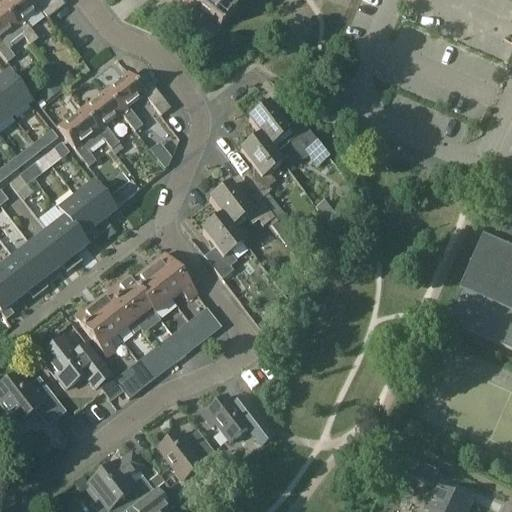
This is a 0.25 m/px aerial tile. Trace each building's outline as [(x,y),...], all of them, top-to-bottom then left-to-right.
[(35,10),(26,0),(9,0),(0,7),(0,12),(18,37),(26,48),(34,42),(18,23),(35,10)] [(35,10),(48,0),(26,0),(35,10)] [(55,0),(48,0),(35,10),(42,20),(60,6),(55,0)] [(179,0),(209,24),(227,0),(179,0)] [(18,37),(0,12),(0,60),(4,66),(12,60),(5,52),(9,49),(7,46),(18,37)] [(126,75),(102,94),(117,113),(137,139),(145,133),(125,107),(140,95),(159,119),(170,111),(142,76),(133,83),(126,75)] [(5,76),(0,79),(0,105),(10,118),(27,105),(5,76)] [(45,105),(61,92),(51,80),(41,84),(35,93),(45,105)] [(431,107),(445,117),(461,95),(447,85),(431,107)] [(102,94),(79,113),(94,132),(102,143),(110,153),(118,147),(102,125),(117,113),(102,94)] [(0,105),(0,125),(10,118),(0,105)] [(265,105),(245,121),(257,137),(267,150),(272,157),(287,146),(296,158),(302,152),(307,158),(316,169),(327,161),(292,115),(282,123),(280,124),(265,105)] [(79,113),(55,131),(87,171),(95,165),(87,155),(101,144),(102,143),(94,132),(79,113)] [(57,141),(51,133),(33,147),(40,155),(57,141)] [(267,150),(257,137),(236,153),(251,172),(241,179),(253,195),(259,203),(259,202),(267,196),(268,195),(270,194),(267,190),(274,185),(266,175),(279,165),(272,157),(267,150)] [(60,162),(68,156),(61,146),(52,153),(60,162)] [(33,147),(16,160),(23,168),(40,155),(33,147)] [(168,157),(158,165),(163,172),(167,169),(171,161),(168,157)] [(16,160),(0,172),(0,174),(5,181),(23,168),(16,160)] [(34,167),(26,173),(33,182),(41,176),(34,167)] [(33,182),(26,173),(18,179),(18,180),(25,189),(33,182)] [(25,189),(18,180),(9,186),(17,196),(25,189)] [(129,183),(109,199),(108,199),(116,209),(136,193),(129,183)] [(253,195),(241,205),(226,186),(206,201),(229,229),(242,218),(250,228),(257,223),(262,230),(268,225),(269,224),(274,220),(259,202),(259,203),(253,195)] [(91,187),(74,201),(100,235),(107,230),(101,222),(112,214),(91,187)] [(267,196),(259,202),(274,220),(275,222),(277,224),(285,218),(267,196)] [(100,235),(74,201),(56,214),(62,222),(62,221),(77,241),(86,234),(92,241),(100,235)] [(229,229),(206,201),(206,202),(218,217),(199,232),(214,251),(202,260),(220,283),(232,274),(229,270),(235,264),(228,255),(240,245),(228,229),(229,229)] [(511,213),(498,246),(483,240),(460,293),(461,293),(447,324),(511,352),(511,213)] [(275,222),(274,220),(270,223),(269,224),(268,225),(271,229),(285,247),(294,245),(277,224),(275,222)] [(62,221),(62,222),(45,235),(71,270),(79,264),(74,257),(84,249),(77,241),(62,221)] [(45,235),(27,248),(49,276),(59,269),(64,275),(71,270),(45,235)] [(27,248),(10,262),(37,296),(44,290),(39,284),(49,276),(27,248)] [(150,270),(146,273),(169,303),(178,296),(184,304),(193,297),(162,258),(149,268),(150,270)] [(37,296),(10,262),(0,269),(0,284),(14,303),(25,295),(30,302),(37,296)] [(141,275),(128,285),(149,312),(148,313),(151,317),(169,303),(146,273),(142,276),(141,275)] [(128,285),(127,282),(122,286),(120,284),(108,294),(133,325),(133,324),(148,313),(149,312),(128,285)] [(0,284),(0,314),(14,303),(0,284)] [(96,306),(92,309),(115,338),(127,329),(133,338),(140,333),(133,324),(133,325),(108,294),(95,304),(96,306)] [(115,338),(92,309),(88,312),(86,311),(73,321),(103,360),(112,354),(105,346),(115,338)] [(205,312),(181,330),(188,340),(202,329),(209,339),(220,331),(205,312)] [(202,329),(188,340),(196,350),(209,339),(202,329)] [(60,341),(37,359),(63,392),(81,378),(94,394),(112,380),(86,345),(72,356),(60,341)] [(164,344),(147,356),(154,366),(167,356),(175,366),(185,358),(171,342),(166,346),(164,344)] [(167,356),(154,366),(162,376),(175,366),(167,356)] [(127,372),(119,378),(134,397),(142,391),(127,372)] [(18,375),(0,388),(0,409),(13,426),(15,430),(35,415),(46,429),(64,415),(44,390),(35,397),(28,389),(18,375)] [(227,398),(201,418),(212,431),(215,428),(230,447),(248,433),(260,448),(274,437),(251,406),(240,415),(234,407),(227,398)] [(94,413),(72,435),(83,446),(105,425),(94,413)] [(185,445),(177,435),(157,451),(181,482),(201,467),(211,480),(225,470),(203,441),(190,451),(185,445)] [(114,465),(88,486),(92,492),(108,511),(107,511),(132,511),(134,511),(154,495),(147,485),(145,483),(134,491),(128,482),(135,477),(136,478),(141,474),(144,471),(132,455),(116,467),(114,465)] [(402,457),(394,473),(431,489),(438,474),(402,457)] [(467,511),(469,507),(435,491),(425,511),(467,511)] [(133,511),(170,511),(174,509),(164,496),(162,497),(158,492),(154,495),(134,511),(133,511)]
